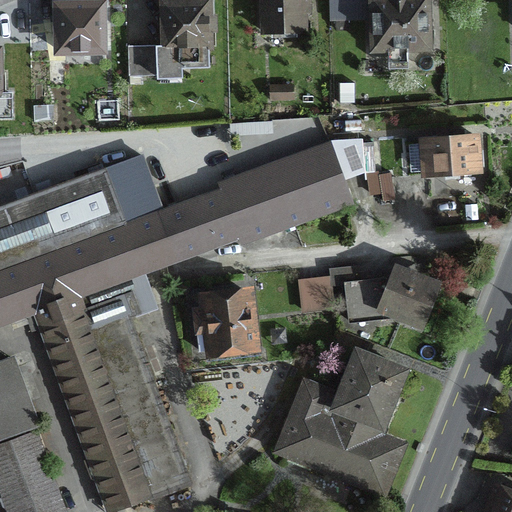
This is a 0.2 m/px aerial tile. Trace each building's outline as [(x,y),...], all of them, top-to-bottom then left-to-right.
[(310,0),(263,0),(265,33),(304,32),(304,12),(310,12),(310,0)] [(372,26),(371,0),(350,0),(351,26),(372,26)] [(371,0),(372,26),(373,49),(429,47),(427,0),(371,0)] [(215,15),(208,15),(207,1),(164,3),(166,45),(156,45),(129,46),(130,75),(131,75),(131,84),(143,83),(142,75),(157,74),(157,66),(181,66),(181,68),(210,67),(208,31),(215,30),(215,15)] [(101,5),(58,5),(59,50),(102,49),(101,5)] [(45,25),(31,25),(32,68),(46,67),(45,25)] [(66,59),(50,60),(50,102),(66,102),(66,84),(66,59)] [(11,93),(0,93),(0,116),(11,116),(11,93)] [(476,135),(423,139),(426,174),(478,170),(476,135)] [(241,242),(350,203),(352,202),(330,143),(220,184),(222,190),(151,216),(131,160),(106,169),(105,167),(68,181),(0,205),(0,323),(27,314),(143,271),(239,236),(241,242)] [(156,307),(143,271),(27,314),(32,329),(43,325),(111,510),(188,482),(127,314),(136,311),(137,314),(156,307)] [(398,316),(399,313),(418,321),(432,284),(399,271),(394,282),(383,278),(361,281),(346,282),(346,283),(350,321),(398,316)] [(330,277),(300,280),(303,310),(333,307),(330,277)] [(247,291),(206,296),(207,307),(195,309),(200,350),(212,348),(212,350),(253,345),(247,291)] [(306,383),(280,449),(383,490),(402,445),(378,435),(404,370),(357,351),(339,396),(306,383)] [(0,433),(34,421),(12,360),(0,364),(0,433)] [(0,486),(9,511),(63,511),(34,432),(0,444),(0,486)] [(497,490),(487,511),(511,511),(511,493),(496,487),(496,489),(497,490)]
